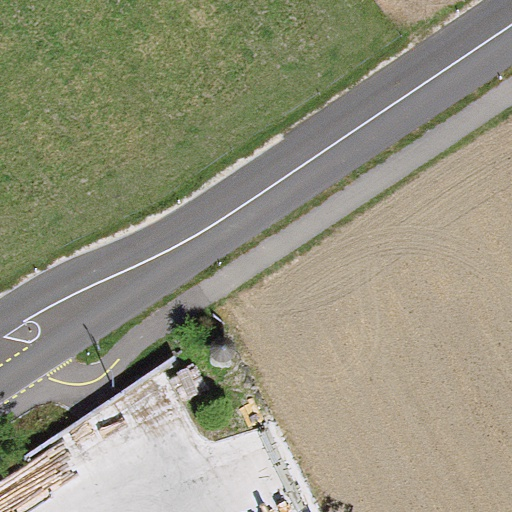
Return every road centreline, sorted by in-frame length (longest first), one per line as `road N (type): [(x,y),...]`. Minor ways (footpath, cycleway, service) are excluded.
road 1 (tertiary): [(0,364),(511,25)]
road 2 (track): [(8,359),(67,383),(100,378),(168,322),(511,92)]
